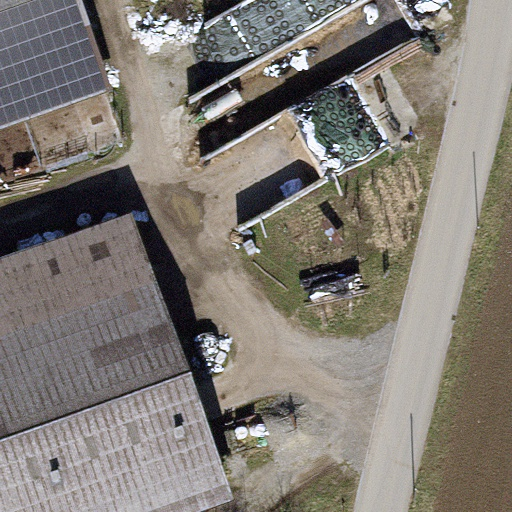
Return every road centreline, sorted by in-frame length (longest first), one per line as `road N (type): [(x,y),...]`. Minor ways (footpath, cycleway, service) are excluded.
road 1 (track): [(134,0),(166,177),(212,290),(277,347),(422,364),(495,0)]
road 2 (track): [(0,225),(166,177)]
road 3 (residential): [(388,511),(422,364)]
